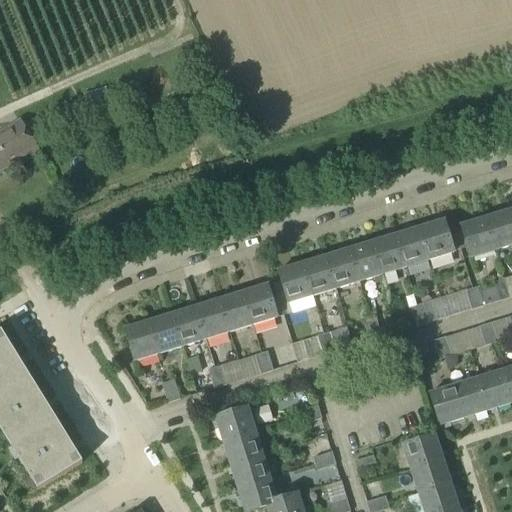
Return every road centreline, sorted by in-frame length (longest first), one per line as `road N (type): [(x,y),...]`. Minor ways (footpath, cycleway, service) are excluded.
road 1 (residential): [(511,156),(123,275),(56,315)]
road 2 (residential): [(151,474),(56,315)]
